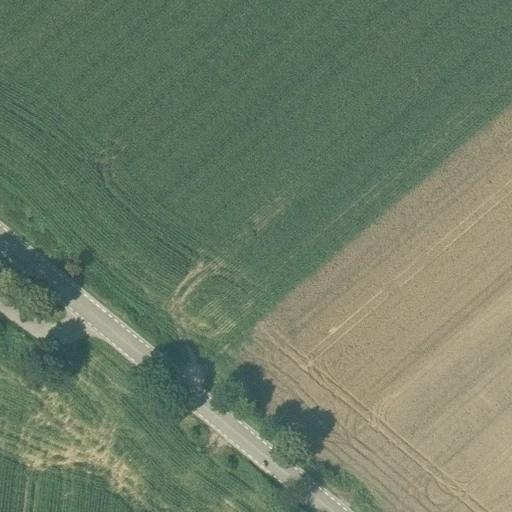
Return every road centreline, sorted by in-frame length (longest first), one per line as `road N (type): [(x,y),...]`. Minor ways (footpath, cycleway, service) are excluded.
road 1 (unclassified): [(98,318),(332,511)]
road 2 (unclassified): [(0,237),(98,318)]
